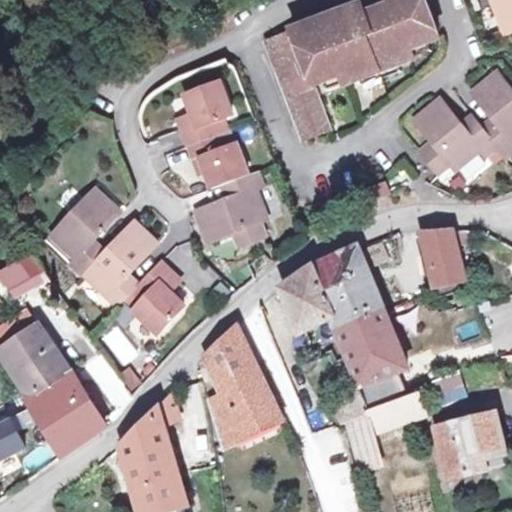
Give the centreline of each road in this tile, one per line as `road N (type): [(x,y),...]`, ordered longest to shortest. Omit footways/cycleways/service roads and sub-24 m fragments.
road 1 (residential): [(15,510),(164,385),(243,306)]
road 2 (residential): [(243,306),(266,285),(380,227),(419,216),(511,218)]
road 3 (residential): [(243,306),(330,511)]
